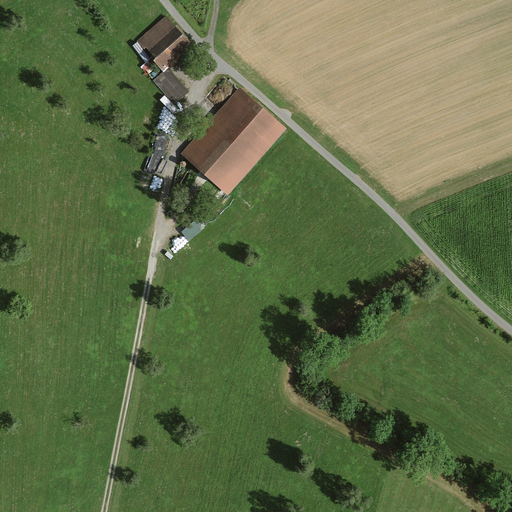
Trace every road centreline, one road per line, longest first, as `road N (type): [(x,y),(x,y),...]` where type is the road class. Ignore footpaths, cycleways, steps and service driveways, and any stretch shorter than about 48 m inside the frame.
road 1 (track): [(163,0),(208,59),(284,116),(511,330)]
road 2 (track): [(105,511),(177,135),(208,59)]
